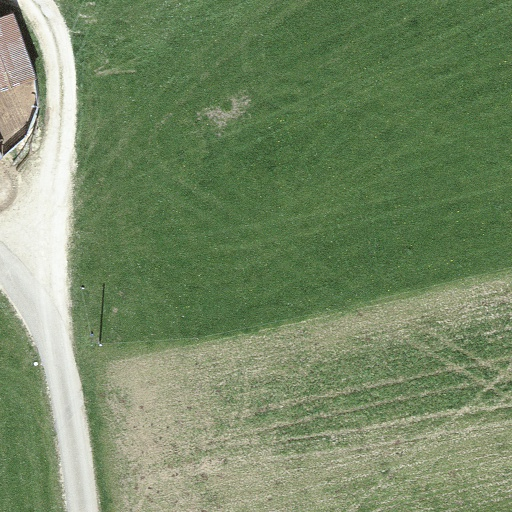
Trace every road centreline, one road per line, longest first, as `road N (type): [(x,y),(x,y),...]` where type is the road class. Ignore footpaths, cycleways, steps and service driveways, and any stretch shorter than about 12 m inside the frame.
road 1 (track): [(29,0),(57,57),(61,119),(38,285)]
road 2 (track): [(79,511),(61,371),(38,285),(0,259)]
